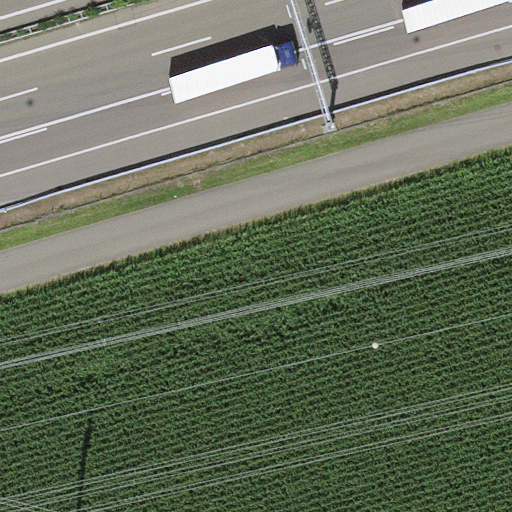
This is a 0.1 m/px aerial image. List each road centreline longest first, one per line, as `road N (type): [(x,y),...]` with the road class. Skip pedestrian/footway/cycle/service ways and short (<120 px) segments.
road 1 (unclassified): [(511,121),(0,273)]
road 2 (motorway): [(0,98),(337,0)]
